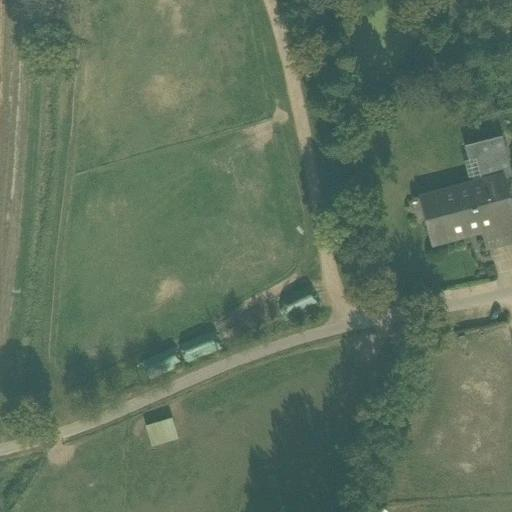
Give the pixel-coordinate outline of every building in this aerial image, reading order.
[(426,214),(434,245),(481,232),(477,218),(510,209),(501,177),(510,175),(500,137),(498,138),(479,143),(483,158),(489,180),(469,185),(422,198),(422,200),(430,198),(434,212),(426,214)] [(483,158),(479,143),(465,147),(468,161),(483,158)] [(469,185),(489,180),(483,158),(468,161),(464,162),(469,185)] [(430,198),(422,200),(426,214),(434,212),(430,198)] [(481,232),(485,249),(511,241),(511,217),(510,209),(477,218),(481,232)] [(242,314),(249,333),(314,310),(307,290),(242,314)] [(172,419),(145,427),(152,449),(178,441),(172,419)]
